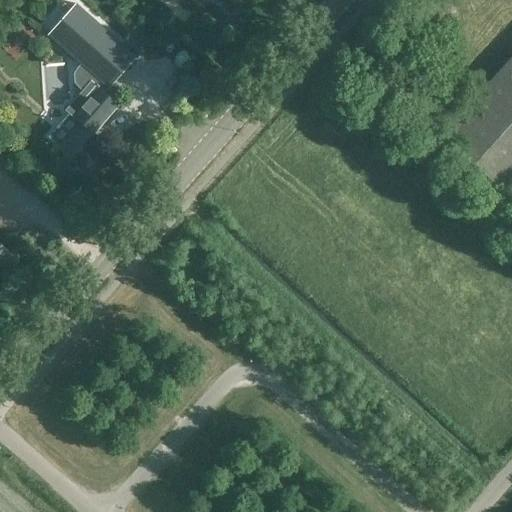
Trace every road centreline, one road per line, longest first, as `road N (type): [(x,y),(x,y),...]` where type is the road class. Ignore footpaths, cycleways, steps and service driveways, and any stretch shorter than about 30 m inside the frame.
road 1 (tertiary): [(0,385),(345,0)]
road 2 (unclassified): [(111,511),(237,371),(254,368),(419,511)]
road 3 (residential): [(92,511),(0,432)]
